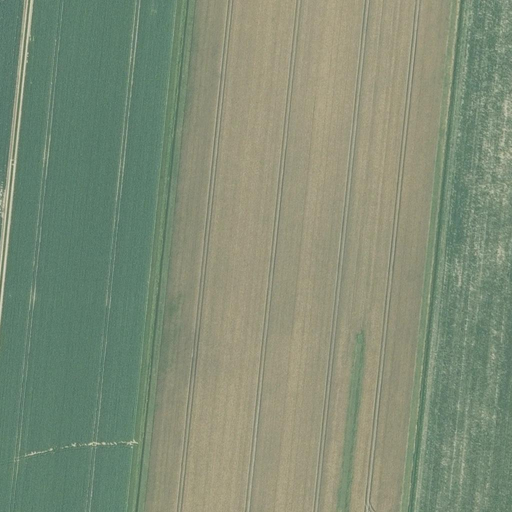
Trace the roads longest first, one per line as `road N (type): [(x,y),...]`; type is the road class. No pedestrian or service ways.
road 1 (track): [(0,304),(29,0)]
road 2 (track): [(343,511),(358,353)]
